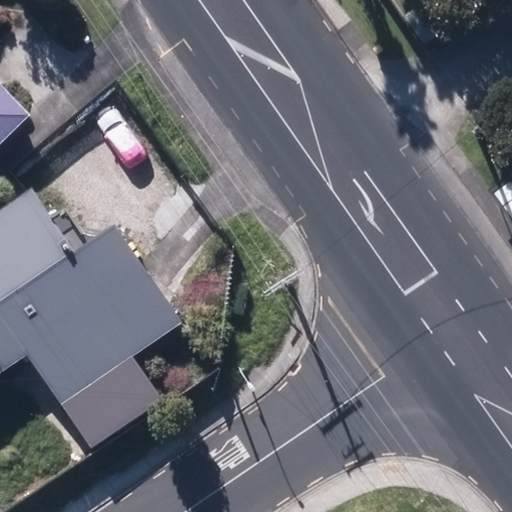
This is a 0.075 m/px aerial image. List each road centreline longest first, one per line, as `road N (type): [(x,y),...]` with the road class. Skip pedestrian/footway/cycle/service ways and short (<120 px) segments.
road 1 (secondary): [(447,334),(219,0)]
road 2 (residential): [(447,334),(192,511)]
